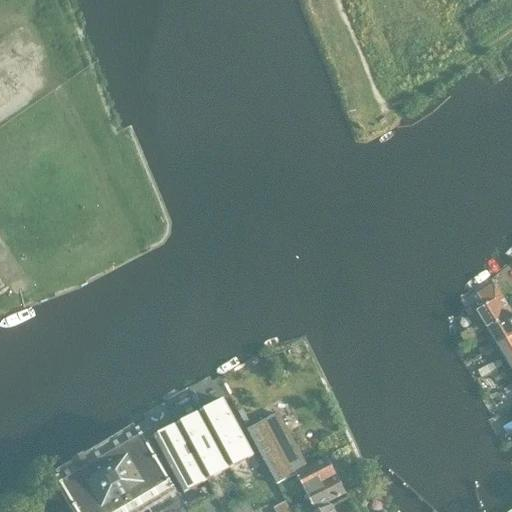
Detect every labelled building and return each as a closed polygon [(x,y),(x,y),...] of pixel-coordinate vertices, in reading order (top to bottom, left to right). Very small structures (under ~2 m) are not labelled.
[(511,314),(496,287),(483,296),(487,305),(476,312),(511,370),(511,314)] [(468,331),(462,336),(466,342),(472,337),(468,331)] [(487,366),(477,371),(481,378),(491,373),(487,366)] [(224,400),(200,412),(230,469),(254,456),(242,434),(239,436),(231,423),(235,421),(224,400)] [(230,469),(200,412),(177,425),(207,481),(230,469)] [(307,468),(302,458),(306,456),(309,461),(324,453),(314,433),(298,441),(303,451),(299,453),(277,413),(247,429),(264,461),(277,485),(297,475),(309,500),(314,509),(345,493),(334,471),(329,461),(327,457),(307,468)] [(207,481),(177,425),(153,438),(164,459),(168,457),(175,470),(171,472),(183,494),(207,481)] [(188,511),(157,455),(142,429),(59,477),(60,479),(79,511),(138,511),(148,506),(151,511),(188,511)] [(252,511),(247,501),(232,509),(233,511),(252,511)]
